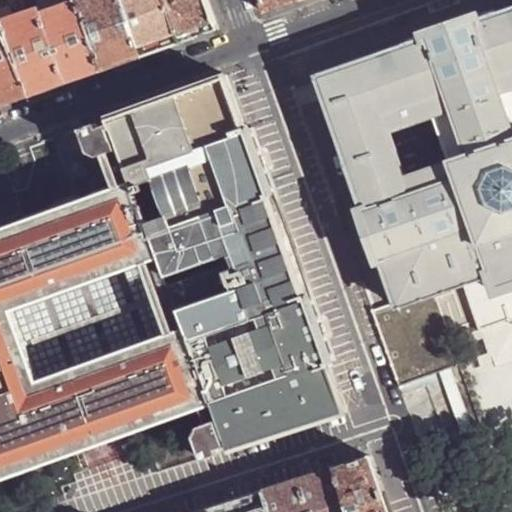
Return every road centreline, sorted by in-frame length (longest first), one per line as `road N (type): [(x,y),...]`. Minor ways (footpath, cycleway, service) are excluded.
road 1 (residential): [(254,44),(392,424)]
road 2 (residential): [(121,511),(392,424)]
road 3 (residential): [(0,135),(254,44)]
road 4 (residential): [(254,44),(380,0)]
